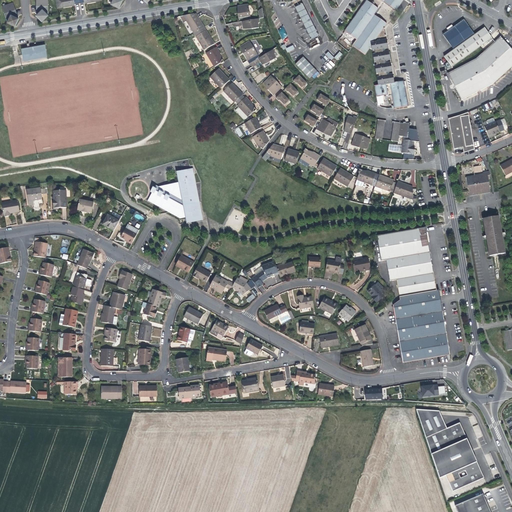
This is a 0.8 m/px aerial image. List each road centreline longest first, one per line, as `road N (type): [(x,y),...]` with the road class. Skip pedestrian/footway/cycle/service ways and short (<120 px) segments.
road 1 (track): [(0,401),(466,408),(471,394)]
road 2 (residential): [(444,162),(367,161),(305,134),(247,79),(214,0)]
road 3 (residential): [(391,378),(374,316),(337,286),(284,286),(245,321)]
road 4 (residential): [(161,370),(109,376),(89,363),(92,312),(115,249)]
road 5 (tertiary): [(444,162),(473,328)]
road 6 (tertiary): [(416,0),(444,162)]
road 7 (residential): [(21,230),(26,263),(11,362),(0,370)]
road 8 (residential): [(161,370),(176,380),(288,361),(300,352)]
